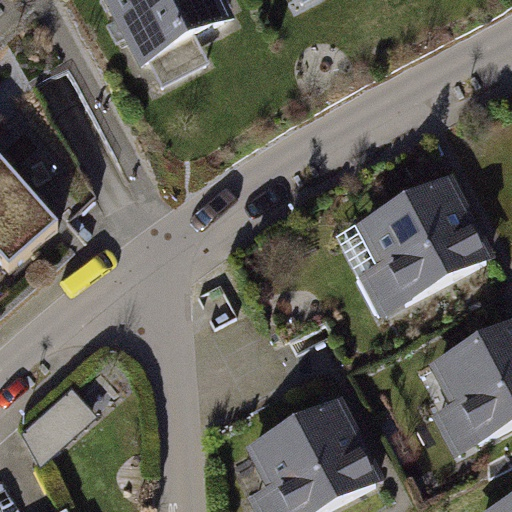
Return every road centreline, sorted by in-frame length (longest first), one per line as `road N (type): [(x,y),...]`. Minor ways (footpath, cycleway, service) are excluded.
road 1 (residential): [(511,40),(295,163),(150,262)]
road 2 (residential): [(186,511),(173,330),(150,262)]
road 3 (residential): [(150,262),(0,386)]
